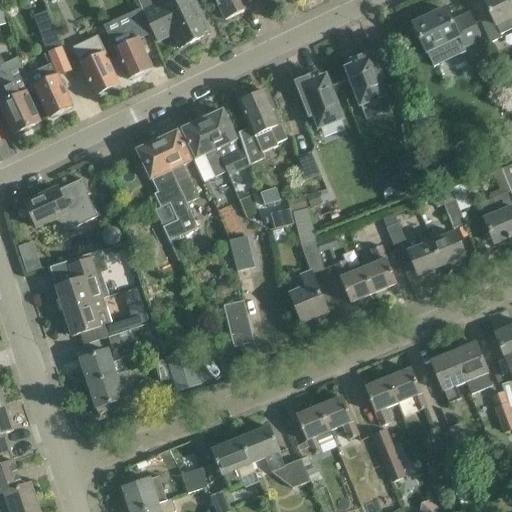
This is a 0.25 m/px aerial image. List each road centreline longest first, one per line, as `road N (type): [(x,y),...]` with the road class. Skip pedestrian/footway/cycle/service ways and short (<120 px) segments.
road 1 (residential): [(63,472),(511,286)]
road 2 (residential): [(0,179),(374,0)]
road 3 (residential): [(0,277),(63,472)]
